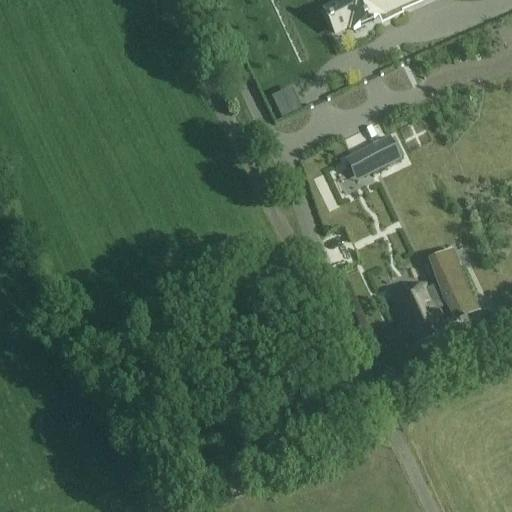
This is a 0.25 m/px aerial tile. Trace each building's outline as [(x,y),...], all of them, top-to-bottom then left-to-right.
[(405,5),(415,0),(336,0),(340,8),(326,15),(335,34),(349,28),(351,30),(352,30),(353,32),(381,19),(379,17),(405,5)] [(302,111),(292,91),(273,100),(283,120),(302,111)] [(389,138),(344,160),(354,182),(400,161),(389,138)] [(511,167),(486,176),(492,197),(511,190),(511,167)] [(406,231),(409,245),(430,240),(427,226),(406,231)] [(449,291),(455,288),(441,259),(422,268),(423,269),(418,271),(417,270),(382,286),(411,347),(446,330),(439,317),(457,308),(449,291)] [(497,322),(511,313),(511,278),(482,296),(497,322)]
